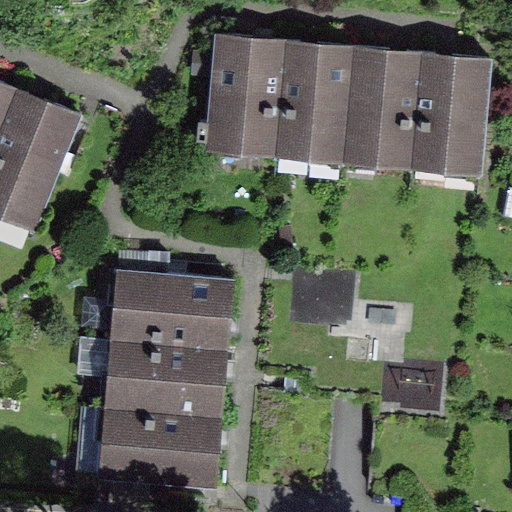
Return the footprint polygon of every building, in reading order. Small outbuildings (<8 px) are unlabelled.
[(277,144),(286,38),(217,32),(207,152),(209,152),(210,138),(275,144),(274,157),(276,157),(277,144)] [(286,38),(277,144),(343,150),(341,162),(344,163),(345,150),(354,44),(286,38)] [(412,156),(422,50),(354,44),(345,150),(411,156),(410,168),(411,168),(412,156)] [(422,50),(412,156),(478,162),(477,175),(480,175),(490,56),(422,50)] [(0,80),(0,127),(16,87),(0,80)] [(16,87),(0,127),(0,201),(35,216),(29,229),(32,230),(80,113),(16,87)] [(232,278),(114,267),(114,270),(126,271),(120,337),(226,346),(232,278)] [(226,346),(120,337),(108,335),(108,338),(120,339),(114,405),(220,414),(226,346)] [(220,414),(114,405),(102,404),(102,406),(114,407),(109,471),(96,471),(96,473),(214,483),(220,414)]
